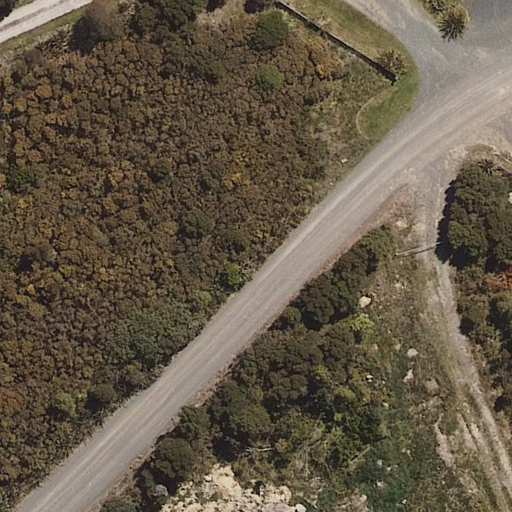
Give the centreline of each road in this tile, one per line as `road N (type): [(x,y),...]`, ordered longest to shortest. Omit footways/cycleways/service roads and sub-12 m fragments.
road 1 (tertiary): [(64,511),(296,253),(511,80)]
road 2 (track): [(511,456),(408,163)]
